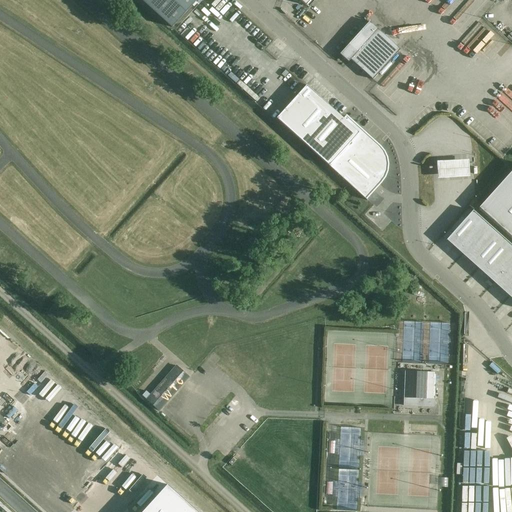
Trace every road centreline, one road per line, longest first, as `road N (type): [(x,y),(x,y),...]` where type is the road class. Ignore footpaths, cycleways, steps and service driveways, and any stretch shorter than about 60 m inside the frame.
road 1 (unknown): [(4,154),(116,250),(145,264),(198,254),(206,289),(222,309),(191,310),(150,333),(123,329),(0,222)]
road 2 (unclassified): [(245,0),(389,130),(410,172),(413,243),(471,299),(511,356)]
road 3 (unclassified): [(244,511),(0,293)]
